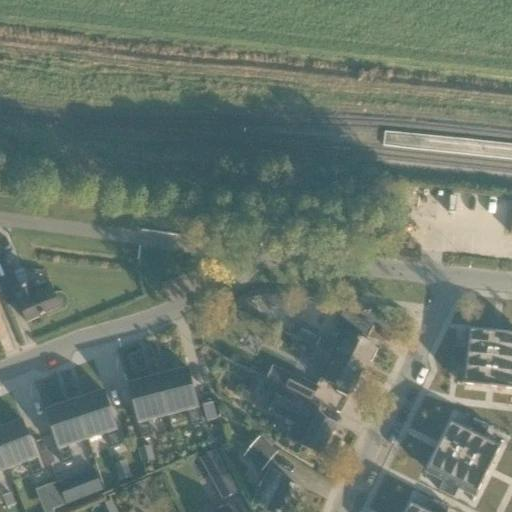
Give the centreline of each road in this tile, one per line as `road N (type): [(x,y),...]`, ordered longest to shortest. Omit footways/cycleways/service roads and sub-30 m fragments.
road 1 (unclassified): [(0,380),(201,298),(253,256)]
road 2 (residential): [(339,511),(456,280)]
road 3 (residential): [(253,256),(0,224)]
road 4 (unclassified): [(456,280),(253,256)]
